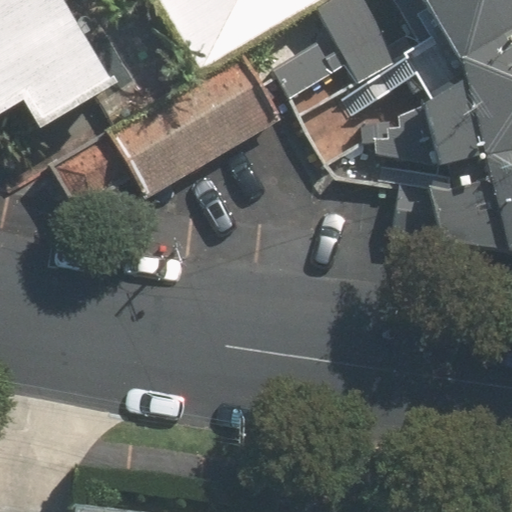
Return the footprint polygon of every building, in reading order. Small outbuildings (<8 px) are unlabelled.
[(122,94),(67,0),(0,0),(0,121),(18,111),(36,143),(122,94)] [(138,0),(194,89),(233,64),(338,0),(138,0)] [(511,0),(420,0),(465,70),(413,107),(422,194),(374,191),(368,246),(511,260),(511,0)] [(300,38),(260,65),(343,187),(383,160),(300,38)] [(194,89),(101,140),(137,203),(270,128),(233,64),(194,89)]
